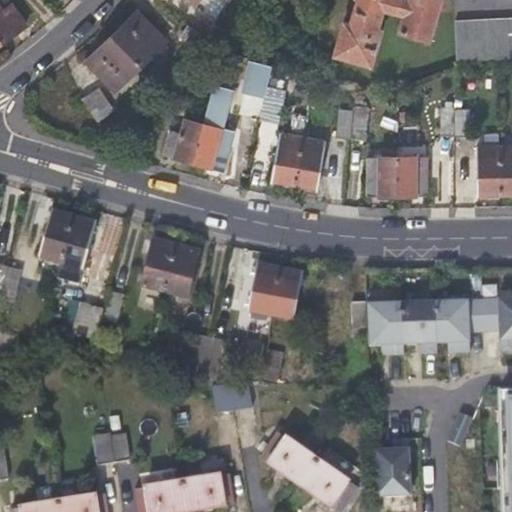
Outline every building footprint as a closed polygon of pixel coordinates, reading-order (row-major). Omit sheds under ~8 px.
[(0,0),(0,36),(3,41),(26,23),(8,0),(0,0)] [(355,0),(350,21),(343,20),(334,52),(370,63),(381,28),(376,26),(382,7),(403,13),(398,30),(427,38),(438,0),(355,0)] [(111,34),(140,65),(165,40),(135,10),(111,34)] [(511,17),(454,21),(455,61),(511,58),(511,17)] [(200,50),(208,39),(206,37),(188,23),(179,34),(200,50)] [(218,23),(209,38),(234,52),(243,38),(218,23)] [(116,88),(140,65),(111,34),(87,59),(116,88)] [(97,119),(114,110),(99,87),(82,98),(97,119)] [(281,91),(265,87),(258,117),(275,121),(281,91)] [(337,102),(334,133),(348,134),(350,103),(337,102)] [(353,103),(350,134),(363,135),(366,104),(353,103)] [(468,112),(455,112),(455,137),(468,137),(468,112)] [(451,113),(432,113),(432,138),(452,138),(451,113)] [(192,161),(202,123),(174,115),(163,153),(192,161)] [(221,128),(202,123),(192,161),(221,168),(227,144),(217,141),(221,128)] [(294,183),(302,135),(279,131),(271,179),(294,183)] [(325,139),(302,135),(294,183),(316,187),(325,139)] [(511,144),(499,145),(500,193),(511,192),(511,144)] [(500,193),(499,145),(475,145),(476,193),(500,193)] [(396,194),(397,155),(377,156),(377,155),(366,155),(366,194),(396,194)] [(426,155),(397,155),(396,194),(426,193),(426,155)] [(37,255),(58,261),(71,215),(49,209),(37,255)] [(54,275),(77,281),(94,221),(71,215),(58,261),(54,275)] [(162,291),(174,245),(152,240),(140,286),(162,291)] [(196,250),(174,245),(162,291),(185,297),(196,250)] [(269,315),(279,268),(255,264),(246,311),(269,315)] [(6,266),(0,292),(0,294),(12,297),(18,269),(6,266)] [(300,272),(279,268),(269,315),(292,318),(300,272)] [(101,280),(88,276),(82,298),(95,302),(101,280)] [(106,290),(99,318),(112,321),(120,293),(106,290)] [(511,295),(480,297),(481,329),(496,329),(497,348),(511,347),(511,295)] [(481,329),(480,297),(431,299),(432,340),(444,340),(450,340),(450,350),(466,349),(466,330),(481,329)] [(432,340),(431,299),(398,300),(400,342),(417,341),(417,351),(433,351),(432,340)] [(364,301),(364,300),(350,301),(351,335),(365,334),(364,301)] [(400,342),(398,300),(364,301),(365,334),(366,343),(378,342),(384,342),(385,352),(400,352),(400,342)] [(95,338),(100,306),(68,301),(63,332),(95,338)] [(37,339),(51,344),(54,332),(40,329),(37,339)] [(186,373),(199,375),(207,340),(194,336),(186,373)] [(222,343),(208,339),(207,340),(199,375),(214,376),(222,343)] [(280,380),(283,353),(265,351),(263,379),(280,380)] [(511,511),(511,387),(498,388),(500,459),(503,458),(504,485),(501,485),(501,511),(511,511)] [(246,388),(212,394),(216,422),(251,416),(246,388)] [(216,422),(212,394),(184,399),(189,427),(216,422)] [(124,428),(110,431),(115,460),(129,457),(124,428)] [(275,430),(258,455),(337,510),(354,484),(275,430)] [(109,431),(90,434),(95,463),(114,460),(109,431)] [(407,493),(404,436),(389,437),(389,447),(370,447),(372,494),(407,493)] [(226,472),(132,487),(135,511),(165,511),(232,501),(226,472)] [(106,511),(103,492),(8,507),(9,511),(106,511)]
